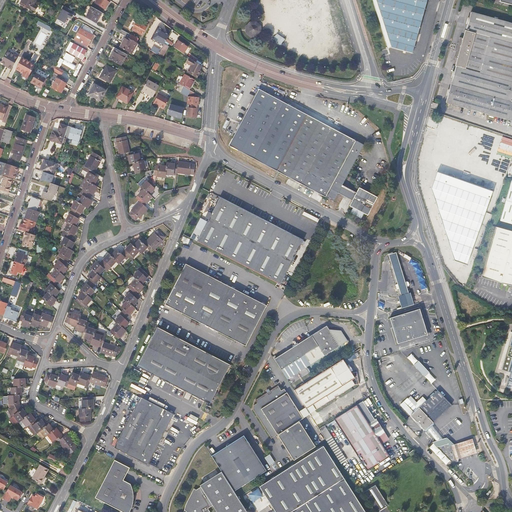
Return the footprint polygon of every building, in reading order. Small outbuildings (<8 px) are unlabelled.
[(25,7),(29,9),(34,1),(32,0),(17,0),(15,5),(24,10),(25,7)] [(104,9),(109,1),(107,0),(96,0),(94,3),(104,9)] [(373,0),(388,49),(392,48),(413,54),(426,9),(418,6),(419,0),(373,0)] [(419,0),(418,6),(426,9),(428,0),(419,0)] [(84,18),(95,24),(98,18),(97,18),(100,13),(91,7),(84,18)] [(511,115),(511,23),(471,12),(466,28),(463,36),(459,35),(454,51),(459,53),(457,61),(447,97),(511,115)] [(41,28),(35,42),(41,45),(44,39),(47,41),(54,27),(39,20),(36,26),(41,28)] [(132,30),(141,35),(147,25),(144,23),(143,24),(137,20),(132,30)] [(247,31),(247,33),(252,37),(258,36),(260,35),(263,32),(263,25),(257,21),(252,21),(247,26),(247,31)] [(86,47),(86,48),(93,36),(91,35),(94,31),(83,25),(81,29),(80,28),(73,40),(86,47)] [(137,39),(116,27),(114,31),(124,37),(135,43),(137,39)] [(165,42),(168,36),(160,31),(161,29),(157,27),(150,39),(162,47),(165,42)] [(285,39),(277,34),(273,40),(281,45),(285,39)] [(136,43),(135,43),(124,37),(119,47),(130,54),(136,43)] [(84,50),(86,47),(73,40),(71,43),(84,50)] [(178,41),(173,47),(181,53),(186,47),(178,41)] [(84,50),(71,43),(67,51),(79,59),(84,50)] [(114,48),(111,55),(108,59),(120,65),(126,55),(114,48)] [(6,51),(0,61),(0,62),(7,67),(6,68),(10,70),(11,67),(17,58),(13,56),(13,55),(6,51)] [(21,76),(26,79),(32,68),(34,65),(30,63),(30,62),(18,55),(17,58),(11,67),(22,73),(21,76)] [(198,70),(200,67),(188,58),(185,64),(190,67),(186,73),(195,78),(199,71),(198,70)] [(62,71),(58,68),(55,66),(52,70),(60,75),(62,71)] [(99,77),(108,82),(115,71),(106,66),(99,77)] [(31,81),(40,86),(45,78),(36,73),(31,81)] [(182,87),(187,90),(192,80),(182,74),(177,84),(182,87)] [(140,92),(151,98),(158,87),(146,80),(140,92)] [(59,95),(64,86),(54,81),(49,90),(59,95)] [(98,101),(104,91),(92,84),(86,94),(98,101)] [(121,87),(115,97),(122,101),(125,103),(131,93),(121,87)] [(185,96),(188,90),(187,90),(182,87),(179,92),(185,96)] [(349,137),(306,113),(259,88),(250,104),(228,144),(283,174),(326,197),(332,201),(337,193),(351,200),(348,205),(366,215),(375,198),(358,188),(356,193),(341,184),(361,149),(363,145),(354,140),(349,137)] [(152,104),(162,109),(168,99),(158,94),(152,104)] [(171,103),(167,114),(181,118),(185,107),(171,103)] [(30,131),(35,116),(27,114),(22,128),(30,131)] [(63,141),(68,126),(61,124),(58,132),(53,131),(50,140),(62,144),(63,141)] [(82,131),(68,126),(63,141),(67,142),(68,138),(78,142),(82,131)] [(12,131),(5,129),(1,140),(8,143),(12,131)] [(20,154),(26,139),(16,136),(11,151),(17,153),(15,160),(20,162),(22,155),(20,154)] [(135,174),(146,172),(143,161),(140,161),(138,150),(130,152),(127,137),(116,139),(119,154),(127,152),(129,164),(130,163),(131,168),(133,167),(135,174)] [(99,160),(101,157),(93,152),(84,166),(89,169),(88,172),(89,172),(85,179),(88,181),(83,188),(84,188),(82,191),(84,192),(78,202),(76,201),(68,213),(69,214),(65,221),(68,223),(61,235),(65,237),(61,244),(63,246),(58,256),(60,257),(58,260),(59,261),(53,266),(56,269),(50,275),(52,277),(48,281),(50,284),(45,289),(48,292),(42,298),(50,305),(56,299),(53,297),(61,289),(56,285),(64,276),(61,274),(67,268),(64,265),(67,261),(73,251),(69,249),(73,242),(70,240),(77,228),(74,226),(79,219),(77,218),(85,206),(87,208),(92,201),(89,199),(92,193),(93,194),(97,187),(96,186),(98,183),(96,181),(98,178),(95,176),(97,173),(94,172),(100,161),(99,160)] [(57,164),(45,159),(41,171),(53,175),(57,164)] [(194,175),(195,164),(179,162),(178,165),(175,165),(175,163),(170,163),(170,164),(167,163),(166,167),(155,166),(153,176),(165,177),(165,174),(177,175),(177,173),(194,175)] [(10,172),(11,169),(12,166),(4,163),(0,174),(15,179),(17,171),(14,170),(13,173),(10,172)] [(466,266),(492,192),(437,172),(431,189),(454,262),(466,266)] [(0,189),(8,192),(11,183),(12,179),(0,174),(0,179),(3,181),(0,189)] [(42,189),(39,197),(52,201),(54,196),(55,196),(60,182),(53,180),(52,183),(50,183),(47,191),(42,189)] [(154,189),(156,186),(149,180),(147,182),(146,181),(141,187),(143,190),(135,198),(140,202),(131,211),(132,212),(129,215),(135,221),(138,218),(139,218),(148,209),(145,206),(147,204),(146,203),(151,197),(149,195),(154,189)] [(511,224),(511,181),(500,221),(511,224)] [(32,197),(29,208),(38,211),(42,201),(32,197)] [(219,197),(197,242),(281,284),(303,239),(219,197)] [(38,211),(29,208),(25,218),(36,222),(40,212),(38,211)] [(36,222),(25,218),(23,225),(20,224),(19,228),(29,232),(29,231),(33,233),(37,222),(36,222)] [(511,286),(511,232),(495,228),(481,278),(511,286)] [(154,249),(166,237),(158,230),(146,242),(142,237),(136,243),(134,246),(132,244),(131,243),(121,254),(116,249),(111,255),(108,253),(98,264),(96,261),(90,267),(93,270),(87,276),(90,279),(81,289),(83,292),(75,300),(85,309),(87,307),(86,305),(91,299),(88,297),(94,291),(95,292),(97,290),(93,286),(101,278),(98,275),(108,265),(111,267),(116,261),(119,263),(125,257),(127,259),(131,255),(133,257),(139,251),(141,253),(147,247),(150,249),(152,247),(154,249)] [(35,240),(37,235),(27,232),(25,238),(26,239),(23,246),(32,249),(34,244),(35,244),(36,240),(35,240)] [(20,249),(16,261),(21,263),(22,262),(26,263),(27,259),(26,259),(27,255),(28,251),(20,249)] [(16,261),(13,260),(10,269),(12,270),(11,273),(16,274),(17,271),(21,272),(24,264),(21,263),(16,261)] [(185,264),(164,305),(245,346),(266,305),(185,264)] [(141,284),(149,276),(140,267),(138,270),(139,271),(133,277),(136,279),(130,285),(133,287),(128,292),(130,293),(124,299),(127,301),(121,307),(124,309),(119,314),(121,315),(115,321),(118,324),(110,332),(118,340),(126,331),(123,329),(129,323),(125,320),(135,309),(132,306),(140,298),(136,295),(144,286),(141,284)] [(406,283),(406,282),(403,271),(394,273),(398,285),(399,285),(406,283)] [(412,300),(408,288),(401,290),(400,291),(404,303),(412,300)] [(421,309),(391,318),(398,344),(428,335),(421,309)] [(2,319),(2,320),(14,324),(17,315),(5,310),(3,317),(2,319)] [(23,310),(20,320),(23,321),(21,324),(29,327),(30,324),(38,327),(38,325),(39,324),(42,325),(49,327),(53,317),(42,313),(41,317),(34,314),(32,317),(25,314),(26,311),(23,310)] [(92,340),(91,342),(91,343),(102,347),(100,352),(112,356),(115,357),(118,348),(115,347),(115,346),(103,342),(106,334),(87,327),(89,323),(78,319),(80,316),(69,312),(65,322),(76,326),(75,329),(86,333),(84,337),(88,339),(92,340)] [(321,329),(276,358),(275,356),(273,357),(274,359),(287,379),(347,341),(341,331),(329,329),(326,326),(321,329)] [(137,367),(210,404),(230,365),(227,363),(217,358),(157,327),(137,367)] [(511,333),(501,369),(511,372),(508,382),(511,382),(511,333)] [(22,346),(12,342),(7,356),(10,357),(11,353),(19,356),(16,363),(31,368),(32,367),(35,368),(38,361),(34,359),(35,358),(27,355),(28,352),(25,351),(26,350),(22,348),(22,346)] [(408,357),(431,383),(436,379),(412,353),(408,357)] [(342,359),(296,389),(294,390),(306,409),(312,405),(315,410),(335,397),(334,396),(337,394),(338,395),(354,385),(358,384),(356,372),(351,373),(342,359)] [(90,382),(96,384),(101,386),(101,385),(105,387),(108,378),(105,376),(93,371),(92,376),(81,372),(80,375),(72,373),(70,377),(59,374),(58,377),(51,374),(50,376),(47,375),(44,382),(47,383),(47,384),(55,387),(56,384),(64,386),(64,385),(75,389),(76,386),(77,383),(85,385),(88,386),(90,382)] [(47,435),(53,441),(54,444),(58,441),(70,455),(78,448),(67,434),(63,437),(56,428),(53,430),(48,424),(46,426),(41,419),(40,420),(38,418),(35,420),(30,413),(27,416),(22,409),(19,403),(19,395),(22,395),(21,387),(24,387),(24,378),(13,379),(14,387),(11,388),(11,396),(8,396),(9,405),(13,415),(18,422),(21,420),(26,427),(28,425),(30,427),(32,426),(37,433),(40,430),(45,437),(47,435)] [(304,418),(284,389),(282,390),(278,385),(255,400),(257,403),(254,405),(253,410),(289,464),(315,447),(299,421),(304,418)] [(427,430),(452,405),(438,390),(412,415),(427,430)] [(137,395),(111,446),(148,465),(174,415),(137,395)] [(79,420),(90,419),(90,408),(93,408),(92,397),(82,398),(82,408),(79,408),(79,420)] [(334,419),(367,471),(389,457),(381,444),(373,431),(380,427),(363,401),(334,419)] [(373,431),(381,444),(389,439),(381,426),(380,427),(373,431)] [(222,471),(234,491),(267,471),(244,436),(231,444),(229,443),(226,445),(226,447),(212,456),(222,471)] [(458,462),(459,459),(457,458),(458,455),(456,453),(457,450),(455,448),(456,445),(453,443),(450,444),(448,438),(434,442),(455,464),(458,462)] [(457,458),(459,459),(468,457),(476,454),(471,440),(463,443),(456,445),(455,448),(457,450),(456,453),(458,455),(457,458)] [(365,511),(323,446),(259,487),(275,511),(365,511)] [(55,462),(57,457),(50,454),(48,458),(55,462)] [(115,460),(96,498),(123,511),(131,511),(132,510),(133,509),(133,507),(134,506),(134,504),(135,502),(135,500),(135,498),(135,496),(135,495),(135,493),(134,491),(134,489),(133,487),(133,486),(132,485),(124,481),(131,468),(115,460)] [(44,478),(49,469),(40,464),(32,478),(42,483),(44,478)] [(189,511),(211,511),(208,507),(213,504),(218,511),(246,511),(247,511),(238,496),(234,491),(222,471),(200,485),(201,487),(197,490),(194,488),(192,492),(193,493),(189,501),(188,500),(185,508),(188,510),(189,511)] [(0,488),(0,489),(1,488),(4,489),(8,482),(0,477),(0,488)] [(10,485),(3,498),(9,501),(12,497),(18,500),(22,492),(10,485)] [(376,485),(365,492),(378,511),(389,505),(376,485)] [(252,500),(262,496),(259,489),(249,493),(252,500)] [(28,503),(38,509),(44,497),(37,493),(35,496),(34,495),(33,497),(32,496),(28,503)] [(66,511),(73,498),(70,496),(61,511),(66,511)]
